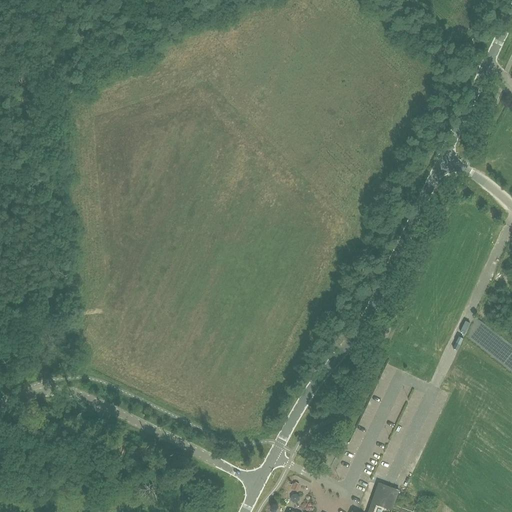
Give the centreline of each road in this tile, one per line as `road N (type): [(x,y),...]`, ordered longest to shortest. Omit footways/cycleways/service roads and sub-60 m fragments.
road 1 (tertiary): [(260,485),(307,395),(355,339),(441,162)]
road 2 (tertiary): [(260,485),(80,394),(53,391),(0,415)]
road 3 (tertiary): [(441,162),(511,16)]
